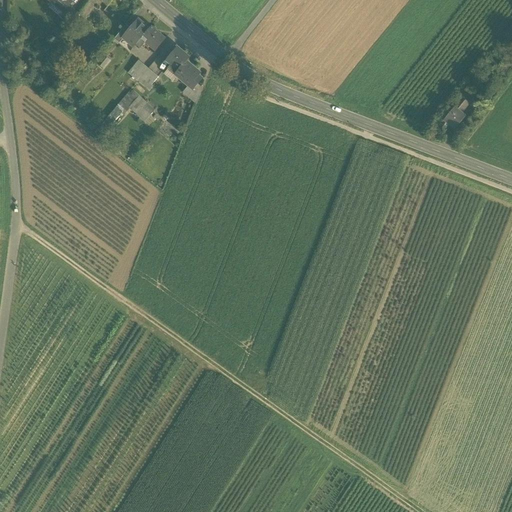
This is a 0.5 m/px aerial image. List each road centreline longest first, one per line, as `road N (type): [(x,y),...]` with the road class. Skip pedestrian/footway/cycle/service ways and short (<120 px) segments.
road 1 (track): [(15,223),(420,511)]
road 2 (secondary): [(511,180),(278,90),(228,57)]
road 3 (unclassified): [(10,144),(15,223),(0,349)]
